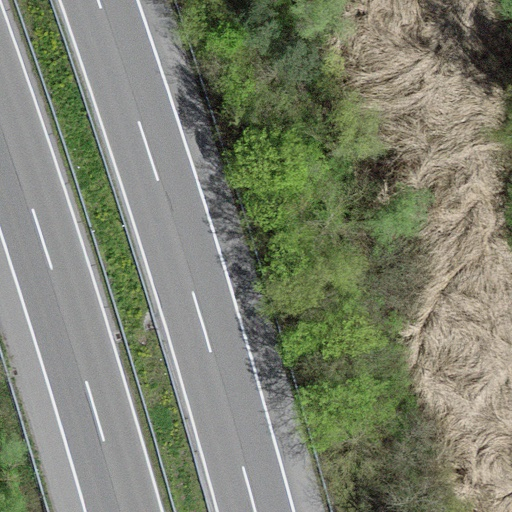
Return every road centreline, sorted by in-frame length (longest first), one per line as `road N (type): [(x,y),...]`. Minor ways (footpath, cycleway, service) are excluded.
road 1 (motorway): [(254,511),(97,0)]
road 2 (motorway): [(0,114),(123,511)]
